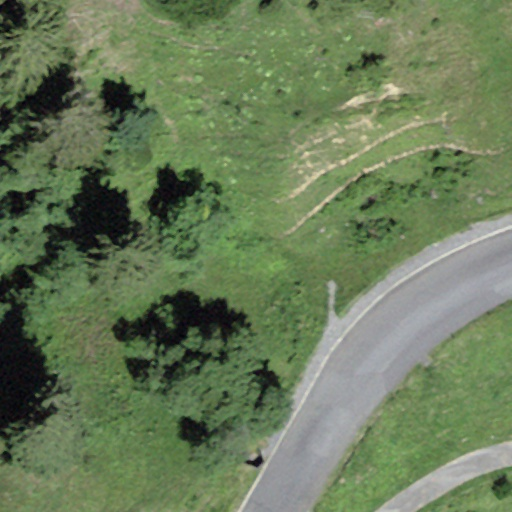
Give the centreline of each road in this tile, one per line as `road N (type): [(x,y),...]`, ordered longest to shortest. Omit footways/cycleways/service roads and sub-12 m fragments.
road 1 (tertiary): [(511,261),(433,297),(403,321),(356,378),(278,511)]
road 2 (unclassified): [(511,458),(441,485),(402,511)]
